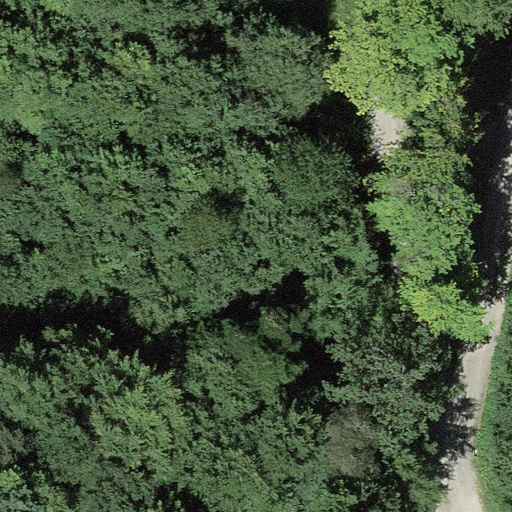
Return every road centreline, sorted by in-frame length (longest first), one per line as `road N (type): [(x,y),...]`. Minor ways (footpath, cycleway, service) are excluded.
road 1 (track): [(466,511),(444,448),(383,142),(379,0)]
road 2 (track): [(511,155),(444,448)]
